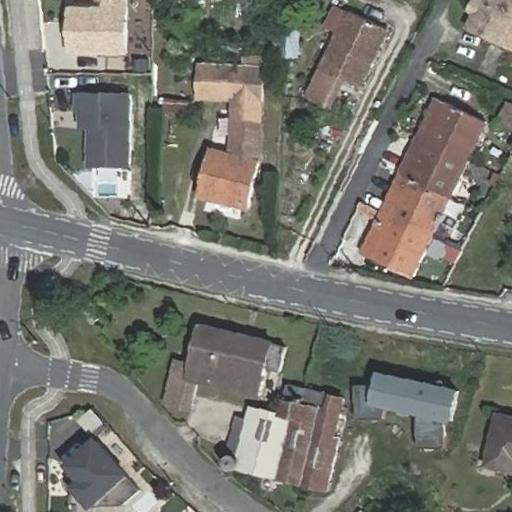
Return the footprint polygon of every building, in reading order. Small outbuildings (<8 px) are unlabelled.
[(127,50),(126,0),(105,0),(106,5),(71,5),(71,51),(127,50)] [(511,0),(480,0),(469,27),(503,43),(511,23),(511,0)] [(359,86),(386,28),(349,10),(310,93),(334,105),(346,80),(359,86)] [(511,23),(503,43),(511,47),(511,23)] [(243,67),(200,65),(198,95),(261,99),(263,58),(244,58),(243,67)] [(134,167),(135,95),(80,95),(80,112),(85,112),(85,129),(93,129),(93,167),(134,167)] [(418,272),(487,116),(449,100),(439,95),(422,135),(432,140),(415,179),(405,175),(388,213),(371,252),(418,272)] [(511,100),(510,100),(499,121),(511,126),(511,100)] [(432,140),(422,135),(405,175),(415,179),(432,140)] [(258,162),(259,149),(233,144),(230,156),(212,152),(201,195),(248,206),(258,162)] [(90,287),(95,279),(87,274),(82,283),(90,287)] [(271,341),(202,326),(193,364),(176,360),(166,403),(192,408),(195,397),(211,400),(220,395),(221,386),(260,394),(265,368),(281,371),(286,346),(271,343),(271,341)] [(357,385),(359,419),(388,418),(390,406),(420,413),(420,448),(449,448),(448,419),(454,420),(461,388),(448,389),(448,380),(419,381),(382,373),(380,384),(357,385)] [(240,460),(230,458),(228,468),(328,491),(340,437),(337,436),(345,397),(287,385),(281,414),(251,409),(249,420),(240,460)] [(87,411),(76,422),(86,433),(97,422),(87,411)] [(228,458),(230,458),(240,460),(249,420),(237,418),(228,458)] [(511,420),(497,418),(486,466),(511,471),(511,420)] [(142,491),(96,442),(68,469),(82,484),(75,490),(92,508),(125,507),(142,491)]
